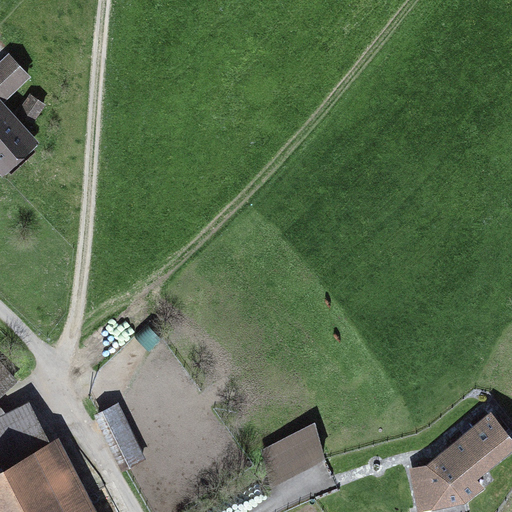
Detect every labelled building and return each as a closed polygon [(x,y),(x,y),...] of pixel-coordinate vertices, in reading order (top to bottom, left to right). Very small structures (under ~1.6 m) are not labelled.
[(12,61),(0,73),(0,154),(12,167),(36,143),(1,108),(30,79),(12,61)] [(0,400),(17,385),(0,366),(0,400)] [(124,465),(144,456),(118,402),(98,412),(124,465)] [(511,437),(493,414),(419,475),(446,508),(511,453),(511,437)] [(306,426),(263,449),(278,478),(322,455),(306,426)] [(0,479),(0,511),(82,511),(56,454),(0,479)]
